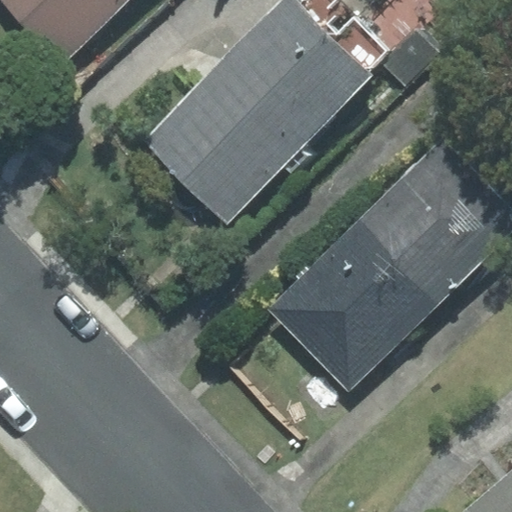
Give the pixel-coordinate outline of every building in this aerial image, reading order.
[(5,0),(60,56),(117,0),(5,0)] [(285,0),(145,143),(226,222),(371,75),(365,69),(386,47),(337,0),(308,0),(302,7),(294,0),(285,0)] [(438,51),(415,28),(382,61),(405,84),(438,51)] [(359,222),(439,303),(511,231),(511,207),(444,138),(359,222)] [(270,308),(350,390),(439,303),(359,222),(270,308)] [(511,511),(511,472),(466,511),(465,511),(511,511)]
